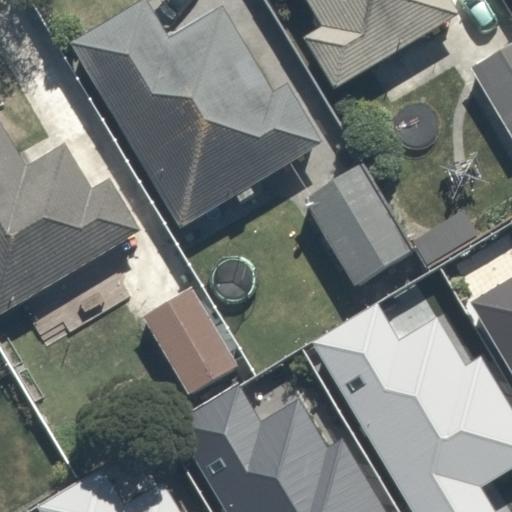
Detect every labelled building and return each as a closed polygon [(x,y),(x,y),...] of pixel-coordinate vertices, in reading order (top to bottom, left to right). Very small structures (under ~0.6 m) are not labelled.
[(141,0),(131,0),(65,40),(175,221),(319,133),(238,0),(204,0),(159,28),(141,0)] [(447,0),(312,0),(319,10),(295,25),(327,78),(449,3),(447,0)] [(511,36),(509,32),(462,62),(511,140),(511,36)] [(0,302),(123,234),(59,119),(16,143),(0,114),(0,302)] [(361,162),(301,197),(350,279),(409,244),(361,162)] [(511,275),(469,301),(511,374),(511,275)] [(202,282),(145,319),(189,386),(246,349),(202,282)] [(413,511),(491,511),(477,487),(511,466),(511,410),(479,356),(467,363),(438,315),(399,338),(378,303),(311,343),(413,511)] [(172,422),(225,511),(386,511),(343,438),(326,448),(298,399),(260,421),(237,382),(172,422)] [(100,464),(36,502),(41,511),(179,511),(160,477),(122,500),(100,464)]
